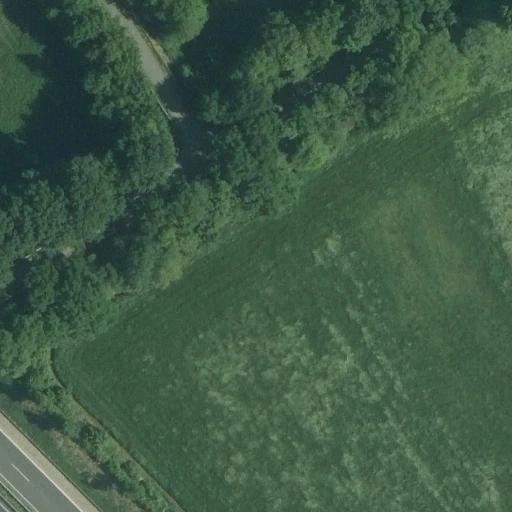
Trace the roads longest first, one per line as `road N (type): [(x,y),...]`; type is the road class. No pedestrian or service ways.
road 1 (unclassified): [(207,158),(394,41),(476,0)]
road 2 (unclassified): [(0,288),(207,158)]
road 3 (unclassified): [(114,0),(207,158)]
